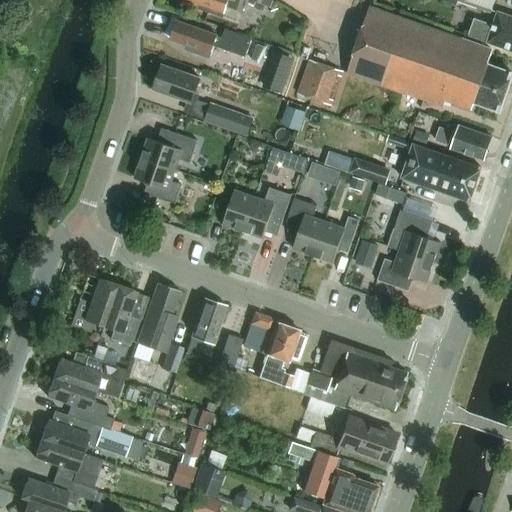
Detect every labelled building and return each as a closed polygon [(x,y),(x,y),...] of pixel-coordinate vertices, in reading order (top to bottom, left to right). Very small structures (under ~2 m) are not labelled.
[(229,0),(185,0),(201,6),(199,11),(223,19),(227,8),(229,0)] [(257,0),(229,0),(227,8),(242,14),(246,3),(255,7),(257,0)] [(442,0),(442,2),(455,6),(456,2),(490,14),(494,0),(442,0)] [(499,112),(511,75),(511,74),(488,67),(494,53),(372,10),(349,75),(445,109),(447,104),(473,112),(476,104),(499,112)] [(511,19),(498,15),(494,27),(473,20),(467,39),(488,46),(511,53),(511,19)] [(245,59),(251,41),(224,31),(221,40),(177,24),(171,41),(196,50),(194,54),(209,59),(213,47),(245,59)] [(261,65),(266,49),(257,46),(252,62),(261,65)] [(338,71),(308,61),(297,95),(327,105),(338,71)] [(200,80),(162,67),(153,91),(191,104),(200,80)] [(253,119),(209,104),(203,123),(246,137),(253,119)] [(282,125),(300,130),(306,111),(287,106),(282,125)] [(483,161),(492,139),(459,128),(456,136),(442,131),(438,143),(451,148),(451,151),(483,161)] [(148,140),(141,160),(175,172),(182,152),(171,148),(174,138),(165,134),(161,145),(148,140)] [(417,135),(414,144),(425,148),(429,139),(417,135)] [(469,202),(481,169),(415,147),(403,179),(469,202)] [(270,149),(270,161),(293,161),(293,149),(270,149)] [(296,158),(293,168),(303,171),(306,161),(296,158)] [(391,171),(355,158),(349,174),(386,187),(391,171)] [(175,172),(141,160),(134,180),(147,185),(144,195),(175,206),(182,187),(171,183),(175,172)] [(312,164),(309,173),(318,176),(321,167),(312,164)] [(354,180),(352,187),(361,190),(364,183),(354,180)] [(406,195),(378,185),(375,196),(402,206),(406,195)] [(254,199),(243,233),(263,240),(265,233),(277,238),(291,197),(269,189),(265,202),(254,199)] [(243,233),(254,199),(234,192),(230,203),(220,200),(217,209),(227,213),(222,226),(243,233)] [(294,199),(286,223),(290,224),(287,233),(297,237),(293,250),(313,257),(325,223),(313,219),(317,207),(294,199)] [(387,249),(399,253),(433,264),(440,244),(427,239),(432,223),(400,212),(387,249)] [(325,223),(313,257),(333,264),(338,251),(348,254),(359,221),(349,218),(345,230),(325,223)] [(377,246),(361,241),(354,264),(370,269),(377,246)] [(426,284),(433,264),(399,253),(395,264),(384,260),(377,282),(408,293),(413,280),(426,284)] [(103,329),(117,287),(99,280),(90,305),(80,301),(70,327),(90,334),(93,325),(103,329)] [(158,285),(142,331),(136,345),(164,354),(177,318),(171,316),(179,292),(176,291),(175,288),(170,287),(167,288),(158,285)] [(136,293),(117,287),(103,329),(113,332),(110,341),(129,347),(138,321),(128,317),(136,293)] [(225,306),(202,298),(182,362),(203,368),(207,357),(200,355),(204,344),(212,346),(225,306)] [(253,312),(248,325),(250,326),(263,330),(269,333),(274,319),(253,312)] [(258,379),(283,388),(288,376),(282,374),(283,371),(280,370),(283,361),(288,363),(289,361),(298,364),(307,337),(298,334),(299,332),(296,331),(294,329),(289,327),(286,327),(276,324),(269,343),(265,342),(261,354),(266,356),(258,379)] [(228,337),(218,366),(231,371),(241,341),(228,337)] [(319,373),(312,371),(303,396),(345,410),(349,396),(393,411),(406,374),(389,368),(391,362),(330,341),(319,373)] [(183,349),(168,344),(160,369),(175,374),(183,349)] [(59,360),(53,379),(95,394),(95,393),(106,397),(116,400),(121,382),(125,371),(87,358),(83,369),(59,360)] [(288,376),(283,388),(303,394),(310,375),(295,370),(293,377),(288,376)] [(108,431),(108,430),(112,420),(104,417),(107,409),(91,404),(95,394),(53,379),(46,398),(70,406),(67,417),(75,420),(108,431)] [(195,439),(199,428),(208,431),(213,414),(192,407),(183,436),(195,439)] [(313,446),(311,449),(338,458),(341,451),(384,466),(395,434),(348,419),(340,443),(317,435),(313,446)] [(47,422),(40,440),(82,455),(86,445),(123,458),(131,438),(108,430),(108,431),(75,420),(71,430),(47,422)] [(313,446),(317,435),(302,430),(297,441),(313,446)] [(82,455),(40,440),(34,459),(58,467),(55,478),(81,487),(91,491),(96,479),(102,462),(82,455)] [(337,460),(338,458),(311,449),(311,451),(293,445),(288,457),(314,466),(304,495),(325,501),(323,506),(340,511),(368,511),(370,509),(377,488),(353,480),(352,476),(336,470),(339,461),(337,460)] [(220,472),(226,457),(211,452),(205,466),(205,467),(220,472)] [(352,471),(354,464),(342,460),(340,467),(352,471)] [(189,490),(195,472),(183,467),(177,486),(189,490)] [(222,475),(206,468),(196,490),(212,498),(222,475)] [(81,487),(55,478),(51,488),(27,480),(20,499),(28,502),(28,501),(58,511),(62,511),(66,503),(75,506),(77,498),(91,503),(94,492),(91,491),(81,487)] [(215,511),(220,502),(196,493),(189,511),(215,511)] [(58,511),(28,501),(28,502),(24,511),(58,511)]
